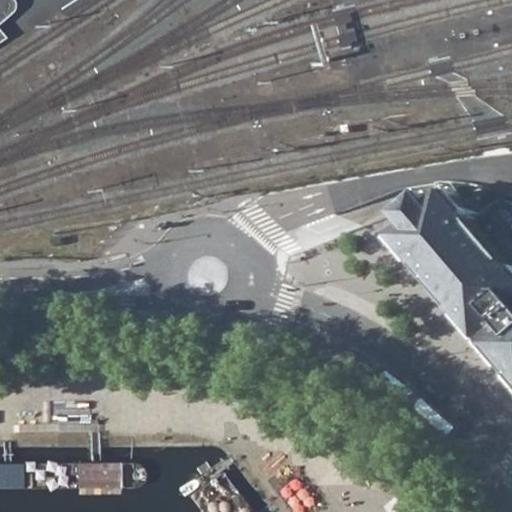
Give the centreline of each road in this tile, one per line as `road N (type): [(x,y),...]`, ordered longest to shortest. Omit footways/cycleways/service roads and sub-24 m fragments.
road 1 (residential): [(511,465),(361,335),(248,282)]
road 2 (residential): [(168,268),(0,295)]
road 3 (residential): [(248,282),(243,246),(210,228),(177,244),(168,268)]
